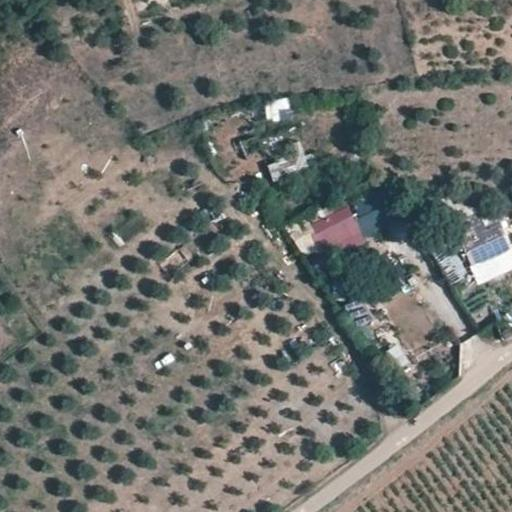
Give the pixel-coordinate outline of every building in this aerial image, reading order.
[(290,100),(266,100),(266,119),(290,120),(290,100)] [(274,183),(310,170),(303,149),(267,161),(274,183)] [(357,223),(345,199),(300,222),(305,230),(312,227),(320,242),(357,223)] [(511,247),(500,222),(486,227),(481,216),(457,227),(474,264),(511,247)] [(455,245),(436,252),(448,284),(467,277),(455,245)] [(397,371),(410,362),(399,344),(385,352),(397,371)]
